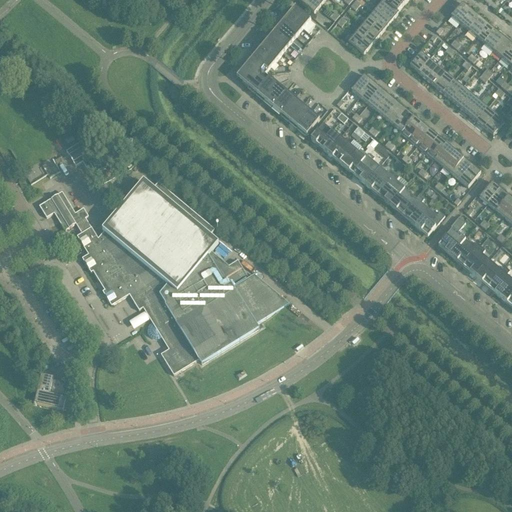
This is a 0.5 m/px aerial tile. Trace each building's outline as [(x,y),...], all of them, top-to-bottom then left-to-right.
[(321,7),(312,0),(301,0),(299,3),(314,16),(321,7)] [(405,6),(397,0),(383,0),(382,2),(383,3),(383,2),(398,14),(405,6)] [(383,2),(383,3),(376,11),(392,24),(399,15),(398,14),(383,2)] [(460,26),(471,12),(462,5),(451,18),(460,26)] [(311,23),(295,9),(290,15),(288,18),(303,31),(311,23)] [(392,24),(376,11),(369,19),(385,32),(392,24)] [(468,32),(479,19),(471,12),(460,26),(468,32)] [(303,31),(288,18),(283,23),(281,26),(296,39),(303,31)] [(385,32),(369,19),(363,27),(378,40),(385,32)] [(477,39),(488,26),(479,19),(468,32),(477,39)] [(296,39),(281,26),(274,35),(290,48),(296,39)] [(485,46),(496,33),(488,26),(477,39),(485,46)] [(378,40),(363,27),(356,36),(371,49),(378,40)] [(493,53),(504,40),(496,33),(485,46),(493,53)] [(290,48),(274,35),(269,40),(267,43),(283,56),(290,48)] [(371,49),(356,36),(348,44),(364,57),(371,49)] [(501,60),(511,47),(511,46),(504,40),(493,53),(501,60)] [(283,56),(267,43),(263,48),(260,51),(276,64),(283,56)] [(509,67),(511,63),(511,47),(501,60),(509,67)] [(276,64),(260,51),(256,57),(253,60),(269,73),(276,64)] [(418,75),(430,62),(421,54),(410,68),(418,75)] [(269,73),(253,60),(249,65),(242,73),(241,74),(241,75),(240,76),(240,78),(240,79),(265,77),(269,73)] [(427,82),(438,68),(430,62),(418,75),(427,82)] [(435,89),(446,75),(438,68),(427,82),(435,89)] [(443,96),(454,82),(446,75),(435,89),(443,96)] [(256,96),(269,80),(265,77),(240,79),(240,80),(241,81),(241,83),(242,84),(243,85),(256,96)] [(360,100),(373,84),(364,77),(351,92),(360,100)] [(265,103),(278,87),(269,80),(256,96),(265,103)] [(452,103),(463,89),(454,82),(443,96),(452,103)] [(368,106),(381,91),(373,84),(360,100),(368,106)] [(273,110),(286,94),(278,87),(265,103),(268,105),(273,110)] [(460,110),(471,96),(463,89),(452,103),(460,110)] [(377,113),(389,98),(381,91),(368,106),(377,113)] [(281,116),(294,101),(286,94),(273,110),(281,116)] [(468,117),(479,103),(471,96),(460,110),(468,117)] [(385,121),(398,105),(389,98),(377,113),(385,121)] [(290,123),(303,108),(294,101),(281,116),(290,123)] [(476,123),(487,110),(479,103),(468,117),(476,123)] [(393,127),(406,112),(398,105),(385,121),(393,127)] [(298,130),(311,115),(303,108),(290,123),(298,130)] [(485,130),(496,117),(487,110),(476,123),(485,130)] [(402,134),(413,120),(414,120),(415,119),(406,112),(393,127),(401,134),(402,134)] [(306,138),(320,122),(311,115),(298,130),(306,138)] [(493,138),(504,124),(496,117),(485,130),(493,138)] [(409,142),(422,127),(414,120),(413,120),(402,134),(401,134),(400,135),(409,142)] [(319,148),(332,133),(323,126),(311,141),(319,148)] [(417,149),(430,134),(422,127),(409,142),(417,149)] [(328,155),(340,140),(332,133),(319,148),(328,155)] [(425,156),(438,141),(430,134),(417,149),(425,156)] [(107,169),(89,139),(66,153),(76,168),(83,164),(92,178),(107,169)] [(336,162),(349,147),(340,140),(328,155),(336,162)] [(446,148),(446,147),(438,141),(425,156),(434,163),(435,162),(446,148)] [(443,169),(456,154),(447,146),(446,147),(446,148),(435,162),(443,169)] [(344,169),(357,154),(349,147),(336,162),(344,169)] [(352,176),(365,161),(357,154),(344,169),(352,176)] [(451,176),(464,161),(456,154),(443,169),(451,176)] [(365,187),(380,169),(372,163),(375,160),(370,156),(365,161),(352,176),(365,187)] [(460,183),(472,167),(464,161),(451,176),(460,183)] [(468,190),(481,175),(472,167),(460,183),(468,190)] [(378,197),(395,177),(390,173),(388,176),(380,169),(365,187),(378,197)] [(390,208),(405,190),(397,184),(399,180),(395,177),(378,197),(390,208)] [(229,268),(212,254),(218,245),(209,238),(215,231),(158,184),(153,191),(144,183),(102,232),(104,234),(98,241),(86,220),(89,218),(84,210),(75,216),(65,198),(61,200),(59,196),(39,208),(47,220),(54,215),(65,233),(76,226),(82,235),(77,238),(88,257),(82,260),(91,275),(93,274),(102,288),(105,292),(103,294),(112,308),(129,297),(139,313),(143,310),(152,324),(150,326),(149,327),(148,329),(148,331),(148,333),(148,335),(149,337),(150,339),(152,340),(154,341),(156,341),(158,341),(160,341),(162,340),(169,352),(161,357),(174,377),(199,362),(202,366),(259,331),(257,327),(266,321),(272,317),(276,313),(281,308),(284,302),(254,277),(249,281),(238,263),(229,268)] [(488,206),(501,191),(492,184),(479,199),(488,206)] [(402,217),(417,200),(405,190),(390,208),(402,217)] [(496,213),(509,198),(501,191),(488,206),(496,213)] [(415,228),(430,211),(422,204),(424,201),(419,197),(417,200),(402,217),(415,228)] [(505,220),(511,211),(511,200),(509,198),(496,213),(505,220)] [(428,239),(445,218),(440,214),(437,217),(430,211),(415,228),(428,239)] [(451,258),(466,241),(458,234),(466,225),(459,220),(451,229),(452,231),(438,248),(451,258)] [(463,269),(480,248),(476,244),(473,247),(466,241),(451,258),(463,269)] [(476,279),(490,262),(483,255),(485,252),(480,248),(463,269),(476,279)] [(488,289),(502,272),(490,262),(476,279),(488,289)] [(501,300),(511,286),(511,279),(508,276),(510,273),(505,269),(502,272),(488,289),(501,300)] [(511,309),(511,286),(501,300),(507,305),(511,309)] [(64,398),(66,392),(60,382),(53,381),(54,379),(41,376),(34,405),(63,412),(66,399),(64,398)]
